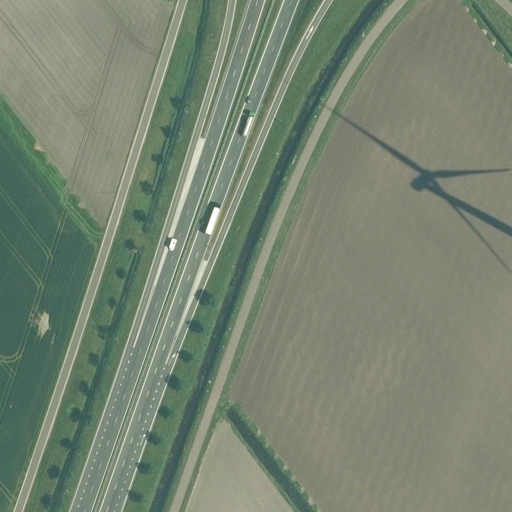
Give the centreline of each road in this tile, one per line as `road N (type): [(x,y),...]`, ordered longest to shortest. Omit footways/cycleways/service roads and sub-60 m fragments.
road 1 (unclassified): [(174,511),(287,196),(339,88),(401,0)]
road 2 (unclassified): [(17,511),(182,0)]
road 3 (trunk): [(158,364),(329,0)]
road 4 (trunk): [(158,364),(290,0)]
road 5 (trunk): [(258,0),(140,348)]
road 6 (trunk): [(233,0),(140,348)]
road 7 (trunk): [(140,348),(84,511)]
road 8 (trunk): [(106,511),(158,364)]
